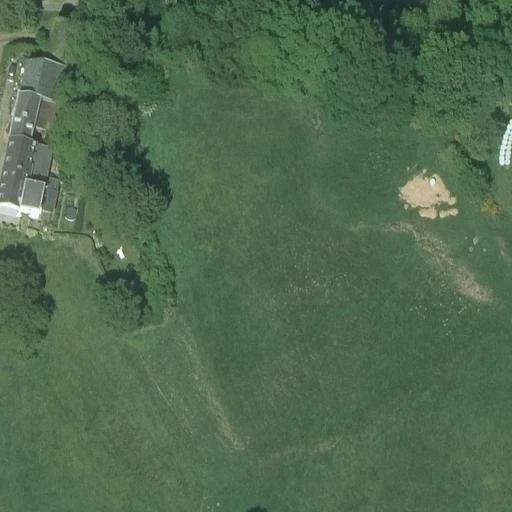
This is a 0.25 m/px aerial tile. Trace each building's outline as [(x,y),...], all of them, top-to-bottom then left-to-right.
[(47,85),(65,88),(64,57),(53,57),(47,85)] [(44,100),(66,105),(65,88),(47,85),(45,84),(42,100),(44,100)] [(42,100),(23,96),(15,132),(36,136),(41,116),(44,100),(42,100)] [(63,120),(66,105),(44,100),(41,116),(63,120)] [(63,120),(41,116),(36,136),(58,140),(63,120)] [(36,136),(15,132),(6,176),(26,180),(30,164),(36,136)] [(30,164),(52,169),(58,140),(36,136),(30,164)] [(26,180),(6,176),(0,202),(0,243),(17,247),(31,182),(31,181),(26,180)] [(47,186),(31,182),(17,247),(34,251),(35,246),(39,225),(47,186)] [(39,225),(35,246),(47,248),(51,228),(39,225)]
